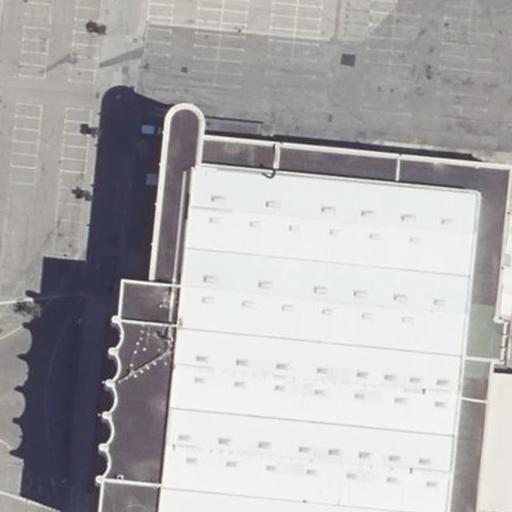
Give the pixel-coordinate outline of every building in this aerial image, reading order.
[(480,511),(481,511),(493,374),(495,368),(499,320),(500,313),(510,201),(482,197),(483,168),(365,156),(360,155),(321,151),(316,150),(260,144),(203,138),(205,119),(203,114),(198,108),(190,105),(182,106),(175,111),(171,118),(163,192),(153,289),(125,286),(121,324),(118,325),(117,328),(120,329),(150,333),(150,343),(153,345),(140,475),(136,475),(134,485),(105,483),(105,482),(102,483),(102,486),(105,488),(102,511),(480,511)] [(262,125),(205,119),(203,138),(260,144),(262,125)] [(317,139),(321,139),(322,129),(262,125),(260,144),(316,150),(317,139)] [(511,181),(510,201),(500,313),(511,314),(511,150),(365,135),(362,144),(366,144),(365,156),(483,168),(511,170),(511,181)] [(511,181),(511,170),(483,168),(482,197),(510,201),(511,181)] [(511,321),(499,320),(495,368),(511,368),(511,321)] [(150,333),(120,329),(105,483),(134,485),(136,475),(140,475),(153,345),(150,343),(150,333)] [(511,376),(493,374),(481,511),(498,511),(511,379),(511,376)] [(511,511),(511,379),(498,511),(511,511)]
